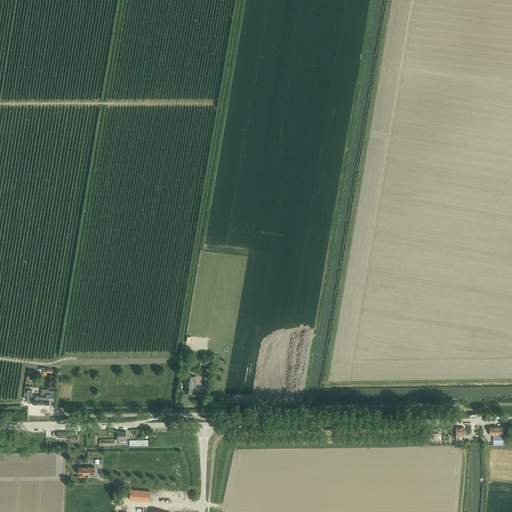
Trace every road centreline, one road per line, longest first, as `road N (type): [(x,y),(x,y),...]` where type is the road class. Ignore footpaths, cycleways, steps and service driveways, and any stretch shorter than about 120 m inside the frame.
road 1 (tertiary): [(203,425),(511,422)]
road 2 (tertiary): [(0,428),(203,425)]
